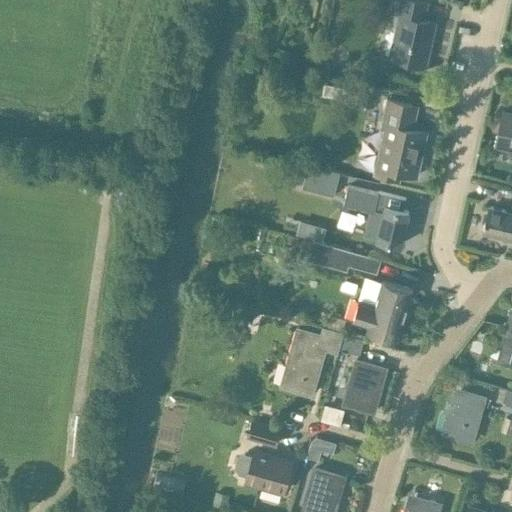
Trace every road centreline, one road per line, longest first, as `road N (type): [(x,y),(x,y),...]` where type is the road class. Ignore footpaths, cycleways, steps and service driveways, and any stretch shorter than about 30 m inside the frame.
road 1 (residential): [(479,298),(449,267),(442,246),(481,62)]
road 2 (residential): [(393,447),(416,377),(479,298)]
road 3 (residential): [(393,447),(511,482)]
